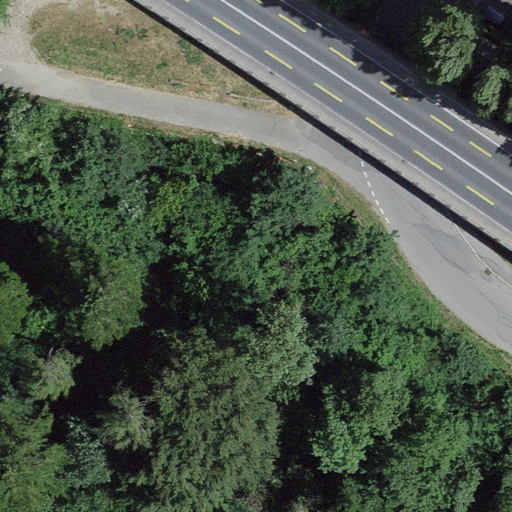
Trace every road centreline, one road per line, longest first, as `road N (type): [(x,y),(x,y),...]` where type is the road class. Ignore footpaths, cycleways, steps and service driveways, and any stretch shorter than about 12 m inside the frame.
road 1 (track): [(0,78),(263,126),(398,183)]
road 2 (residential): [(511,313),(472,286),(414,219),(398,183),(386,131),(393,51),(415,0)]
road 3 (secondary): [(511,189),(214,0)]
